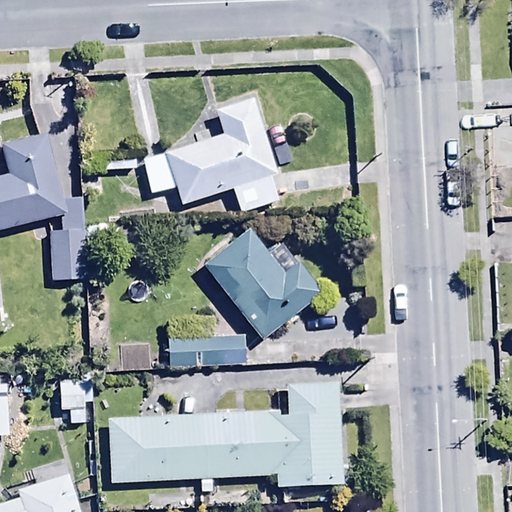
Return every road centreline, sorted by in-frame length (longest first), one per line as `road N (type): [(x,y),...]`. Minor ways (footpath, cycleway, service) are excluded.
road 1 (secondary): [(439,511),(413,0)]
road 2 (residential): [(355,0),(0,17)]
